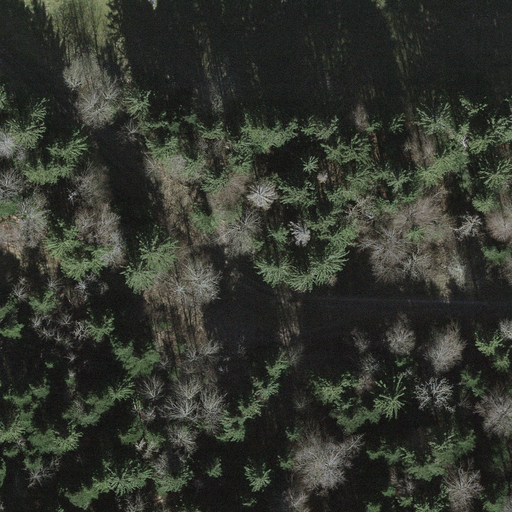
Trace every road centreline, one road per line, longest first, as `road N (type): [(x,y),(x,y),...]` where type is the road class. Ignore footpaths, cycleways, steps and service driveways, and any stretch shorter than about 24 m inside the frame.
road 1 (track): [(0,59),(249,291),(293,308),(511,307)]
road 2 (track): [(0,263),(159,305),(233,343),(277,347),(353,331),(390,306)]
